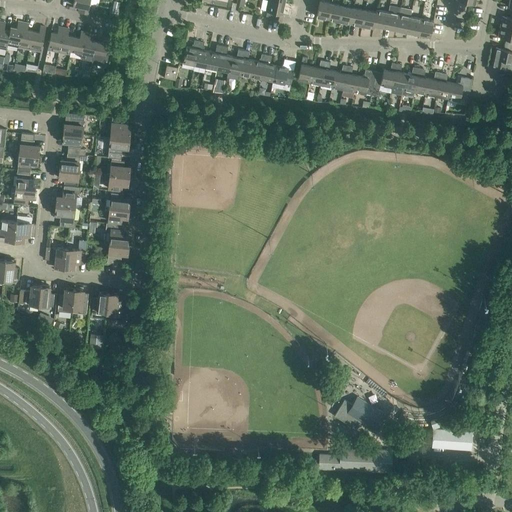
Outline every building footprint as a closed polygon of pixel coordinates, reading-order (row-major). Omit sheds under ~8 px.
[(89,7),(90,0),(73,0),(73,5),(79,6),(78,12),(90,14),(91,8),(89,7)] [(282,14),(285,2),(273,0),(268,0),(269,1),(267,11),(279,14),(282,14)] [(328,19),(331,3),(320,0),(316,16),(328,19)] [(339,21),(342,5),(331,3),(328,19),(339,21)] [(351,23),(354,7),(342,5),(339,21),(351,23)] [(362,25),(365,10),(354,7),(351,23),(362,25)] [(385,27),(388,11),(376,9),(376,12),(374,25),(385,27)] [(376,12),(365,10),(362,25),(373,28),(374,25),(376,12)] [(267,11),(265,17),(278,20),(279,14),(267,11)] [(396,29),(399,13),(388,11),(385,27),(396,29)] [(511,11),(511,12),(510,17),(502,15),(500,26),(511,28),(511,11)] [(407,31),(410,16),(399,13),(396,29),(407,31)] [(418,34),(422,18),(410,16),(407,31),(418,34)] [(430,36),(433,20),(422,18),(418,34),(430,36)] [(18,46),(23,21),(18,20),(17,27),(12,26),(11,30),(10,30),(7,44),(18,46)] [(7,44),(10,30),(4,29),(6,22),(0,21),(0,47),(6,49),(7,44)] [(29,49),(33,31),(27,29),(29,23),(23,21),(18,46),(29,49)] [(41,51),(44,36),(46,26),(40,25),(39,32),(33,31),(29,49),(41,51)] [(59,51),(64,27),(59,26),(57,33),(51,31),(47,49),(59,51)] [(511,28),(500,26),(498,36),(508,39),(507,44),(511,44),(511,28)] [(70,54),(74,36),(68,35),(69,28),(64,27),(59,51),(70,54)] [(81,57),(86,31),(81,30),(79,37),(74,36),(70,54),(81,57)] [(92,33),(86,31),(81,57),(92,59),(96,41),(90,39),(92,33)] [(96,41),(92,59),(92,61),(106,64),(108,53),(105,53),(109,36),(103,35),(102,42),(96,41)] [(194,64),(199,40),(194,39),(193,47),(186,46),(183,61),(194,64)] [(206,66),(209,50),(203,49),(204,41),(199,40),(194,64),(206,66)] [(511,59),(511,56),(511,44),(507,44),(506,49),(496,47),(492,65),(511,69),(511,59)] [(228,71),(231,55),(225,54),(227,46),(222,45),(220,50),(220,53),(217,68),(228,71)] [(217,68),(220,53),(209,50),(206,66),(217,68)] [(262,78),(266,54),(262,53),(260,61),(254,60),(251,75),(262,78)] [(273,80),(276,64),(270,63),(272,55),(266,54),(262,78),(273,80)] [(239,73),(243,57),(231,55),(228,71),(239,73)] [(251,75),(254,60),(243,57),(239,73),(251,75)] [(321,84),(325,60),(320,59),(319,67),(313,66),(309,81),(321,84)] [(332,86),(335,70),(330,69),(329,66),(330,61),(325,60),(321,84),(332,86)] [(395,70),(396,68),(397,63),(392,62),(391,67),(389,69),(383,68),(383,72),(377,71),(373,87),(391,91),(392,86),(395,70)] [(309,81),(313,66),(301,63),(298,79),(309,81)] [(171,74),(173,65),(166,64),(164,77),(175,80),(176,75),(171,74)] [(288,67),(276,64),(273,80),(272,85),(289,89),(290,84),(292,78),(294,68),(288,67)] [(346,73),(347,70),(348,65),(343,64),(342,69),(340,71),(335,70),(332,86),(343,88),(346,73)] [(373,87),(377,71),(365,69),(364,76),(357,75),(354,91),(372,94),(373,87)] [(403,88),(406,73),(395,70),(392,86),(403,88)] [(436,95),(441,72),(437,71),(436,76),(434,78),(429,77),(425,93),(436,95)] [(448,98),(451,82),(446,81),(445,78),(446,73),(441,72),(436,95),(448,98)] [(354,91),(357,75),(346,73),(343,88),(354,91)] [(414,91),(417,75),(406,73),(403,88),(414,91)] [(425,93),(429,77),(417,75),(414,91),(425,93)] [(459,84),(451,82),(448,98),(459,100),(460,98),(467,100),(472,78),(461,76),(459,84)] [(213,89),(212,92),(223,93),(225,84),(214,82),(214,84),(213,89)] [(82,134),(83,124),(85,114),(72,112),(70,123),(64,123),(63,132),(82,134)] [(124,129),(125,118),(112,116),(111,126),(110,137),(129,138),(130,130),(124,129)] [(33,144),(34,133),(21,132),(19,152),(38,154),(39,145),(33,144)] [(81,148),(82,134),(63,132),(62,141),(68,141),(67,152),(86,154),(86,148),(81,148)] [(128,147),(129,138),(110,137),(108,157),(121,158),(122,147),(128,147)] [(37,163),(38,154),(19,152),(18,166),(21,167),(31,168),(31,162),(37,163)] [(79,170),(80,154),(86,155),(86,154),(67,152),(67,160),(60,159),(60,168),(79,170)] [(124,160),(114,159),(111,159),(110,173),(129,175),(130,166),(124,166),(124,160)] [(77,184),(79,170),(60,168),(59,177),(65,178),(64,183),(77,184)] [(30,173),(20,172),(17,171),(16,186),(35,188),(36,179),(30,178),(30,173)] [(128,184),(129,175),(110,173),(108,188),(121,189),(122,184),(128,184)] [(80,186),(77,186),(64,185),(63,196),(57,195),(56,204),(75,206),(76,193),(79,193),(80,186)] [(34,197),(35,188),(16,186),(14,200),(27,201),(28,196),(34,197)] [(124,193),(114,192),(111,192),(110,206),(129,208),(130,199),(123,198),(124,193)] [(73,220),(75,206),(56,204),(55,213),(61,214),(60,225),(75,227),(76,220),(73,220)] [(128,217),(129,208),(110,206),(108,220),(111,221),(121,222),(122,216),(128,217)] [(14,240),(16,221),(0,218),(0,232),(6,233),(5,239),(14,240)] [(24,235),(35,236),(36,223),(26,222),(16,221),(14,240),(23,241),(24,235)] [(124,224),(114,223),(111,223),(109,243),(128,244),(129,236),(123,235),(124,224)] [(127,254),(128,244),(109,243),(108,253),(107,263),(120,264),(121,253),(127,254)] [(64,267),(66,248),(46,246),(45,259),(56,260),(55,266),(64,267)] [(74,262),(85,263),(86,250),(66,248),(64,267),(73,268),(74,262)] [(14,260),(5,259),(3,279),(18,280),(19,267),(14,267),(14,260)] [(39,304),(41,285),(32,284),(31,290),(20,289),(19,299),(19,302),(39,304)] [(50,286),(41,285),(39,304),(53,306),(54,293),(49,292),(50,286)] [(72,308),(74,288),(66,287),(65,294),(60,293),(58,310),(72,312),(73,308),(72,308)] [(86,313),(88,292),(83,292),(83,290),(74,288),(72,308),(73,308),(72,312),(86,313)] [(106,311),(108,292),(99,291),(99,297),(93,297),(92,307),(92,310),(106,311)] [(108,292),(106,311),(106,317),(118,319),(118,322),(125,323),(128,300),(117,299),(117,293),(108,292)] [(40,312),(37,318),(44,321),(46,315),(40,312)] [(64,325),(56,321),(54,325),(62,329),(64,325)] [(103,336),(91,335),(90,348),(102,349),(103,336)] [(383,412),(375,406),(357,396),(352,403),(344,398),(334,415),(356,429),(357,429),(356,428),(360,420),(373,428),(383,412)] [(473,430),(433,427),(432,446),(471,449),(473,430)] [(391,471),(392,450),(341,447),(340,454),(320,453),(319,468),(391,471)]
